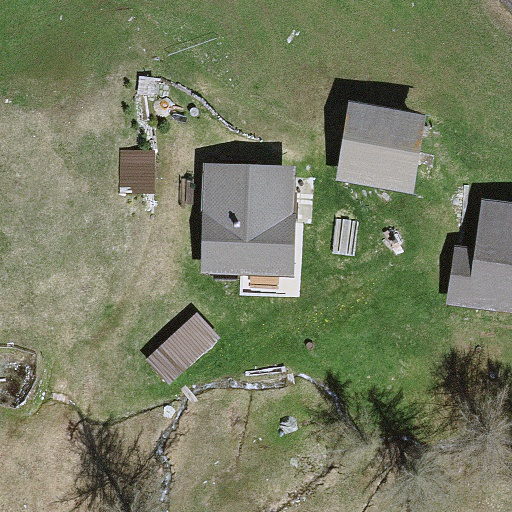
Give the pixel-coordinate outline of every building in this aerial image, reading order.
[(426,123),(349,109),(335,185),(412,199),(426,123)] [(154,152),(119,151),(119,194),(153,195),(154,152)] [(296,173),(204,170),(200,280),(292,283),(296,173)] [(474,253),(455,250),(445,310),(511,320),(511,210),(481,206),(474,253)] [(219,343),(197,317),(160,349),(183,375),(219,343)]
